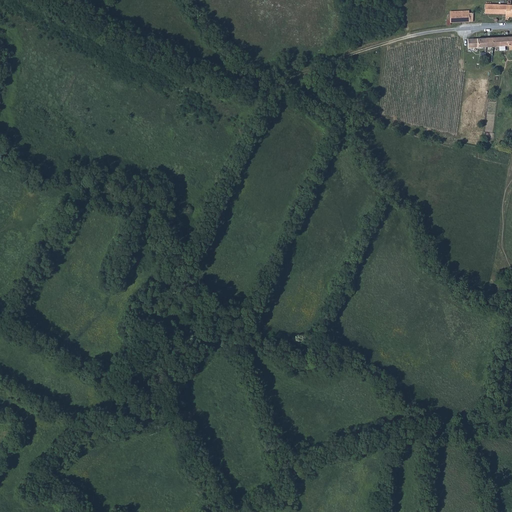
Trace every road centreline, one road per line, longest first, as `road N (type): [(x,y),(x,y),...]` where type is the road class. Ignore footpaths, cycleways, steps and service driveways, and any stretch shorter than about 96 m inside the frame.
road 1 (track): [(261,92),(45,0)]
road 2 (track): [(419,35),(363,48),(261,92)]
